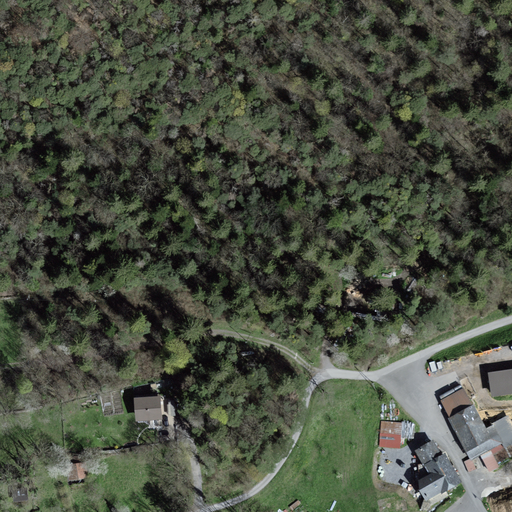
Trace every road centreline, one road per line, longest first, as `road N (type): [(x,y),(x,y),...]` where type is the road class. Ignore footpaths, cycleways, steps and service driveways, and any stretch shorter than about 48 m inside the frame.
road 1 (track): [(319,378),(294,354),(230,332),(76,359),(0,363)]
road 2 (unclassified): [(373,375),(318,378),(272,474),(246,495),(199,511)]
road 3 (unclassified): [(482,511),(426,426),(373,375)]
road 4 (unclassified): [(511,317),(373,375)]
